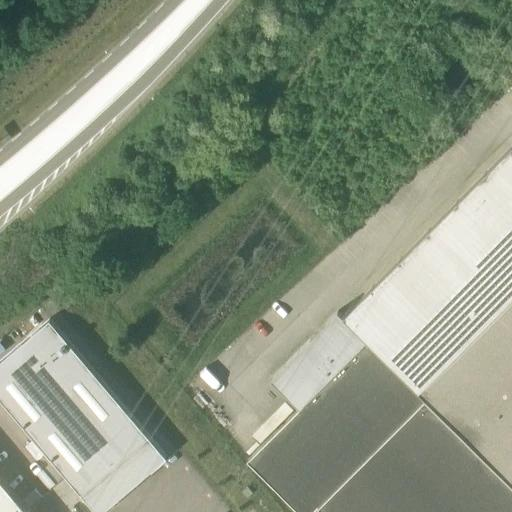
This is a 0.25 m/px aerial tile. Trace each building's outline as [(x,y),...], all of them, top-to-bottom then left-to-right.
[(511,295),(420,388),(511,480),(511,295)] [(303,404),(369,338),(340,309),(274,376),(303,404)] [(0,360),(0,398),(96,511),(101,511),(166,457),(49,319),(0,360)] [(511,511),(511,480),(420,388),(369,338),(303,404),(246,461),(297,511),(311,511),(318,505),(324,511),(511,511)] [(31,511),(0,475),(0,511),(31,511)]
